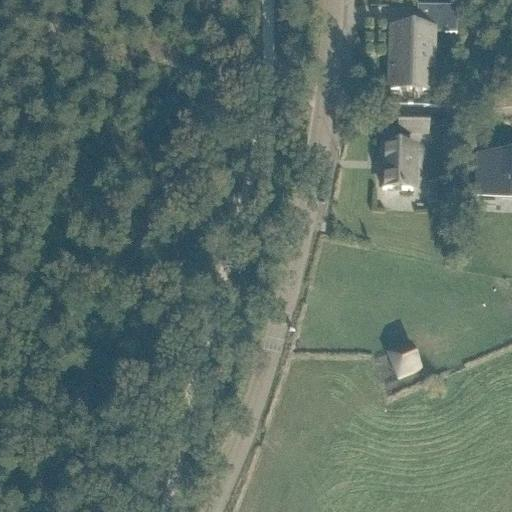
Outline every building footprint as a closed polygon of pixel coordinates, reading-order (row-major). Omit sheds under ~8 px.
[(392,33),(391,94),(430,95),(431,39),(456,40),(456,11),(416,10),(416,34),(392,33)] [(401,118),(400,135),(427,136),(428,119),(401,118)] [(384,149),(383,193),(413,194),(415,150),(384,149)] [(511,159),(477,158),(476,199),(477,199),(477,193),(501,193),(501,199),(511,199),(511,159)] [(396,382),(419,373),(408,346),(385,356),(396,382)]
